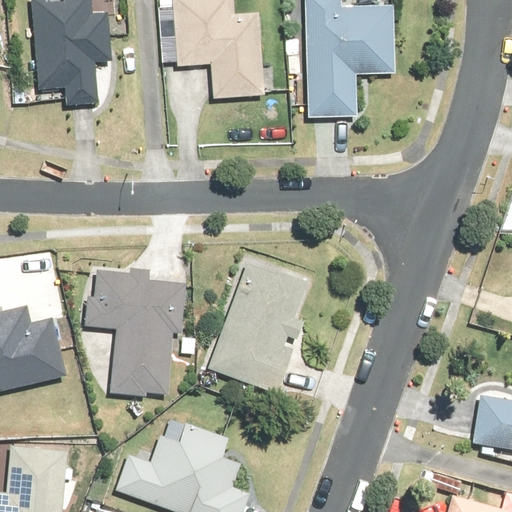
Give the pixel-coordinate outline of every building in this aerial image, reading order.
[(91,0),(29,0),(37,87),(63,85),(65,106),(101,103),(97,62),(112,61),(107,11),(93,13),(91,0)] [(232,0),(171,0),(176,65),(209,63),(211,98),(264,94),(258,13),(233,15),(232,0)] [(340,0),(304,0),(307,117),(358,116),(357,74),(395,74),(393,7),(341,8),(340,0)] [(244,261),(205,366),(276,392),(292,349),(282,345),(285,336),(296,340),(303,321),(292,317),(305,283),(244,261)] [(128,271),(96,268),(94,296),(85,296),(82,325),(114,328),(109,391),(166,397),(172,331),(181,332),(185,282),(147,278),(148,269),(128,267),(128,271)] [(27,304),(0,309),(0,390),(64,376),(51,317),(31,321),(27,304)] [(511,400),(478,394),(470,442),(511,448),(511,400)] [(127,454),(114,490),(177,511),(240,511),(248,492),(231,486),(239,463),(221,456),(228,435),(184,420),(177,441),(159,435),(150,461),(127,454)] [(59,511),(65,451),(9,446),(5,493),(0,492),(0,511),(59,511)] [(445,511),(506,511),(507,510),(450,495),(445,511)]
